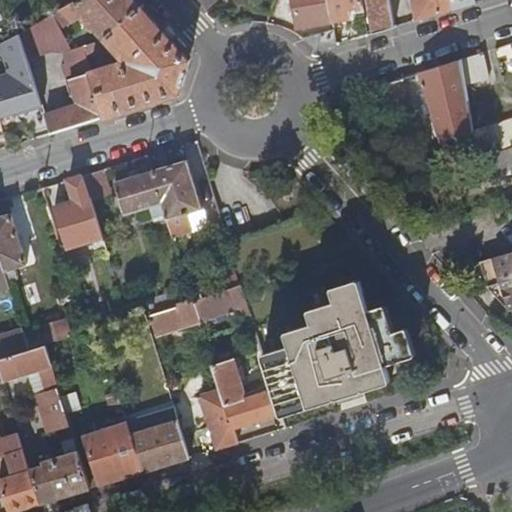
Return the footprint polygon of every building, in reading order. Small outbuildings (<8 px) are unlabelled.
[(81,0),(54,16),(61,30),(72,24),(82,13),(87,17),(86,19),(96,29),(97,28),(107,39),(142,8),(134,0),(81,0)] [(201,0),(210,9),(219,0),(201,0)] [(295,0),(301,31),(335,23),(331,0),(295,0)] [(331,0),(335,23),(353,20),(351,10),(365,7),(363,0),(331,0)] [(390,0),(368,0),(375,35),(395,28),(390,0)] [(453,11),(451,0),(413,0),(417,21),(453,11)] [(451,0),(453,11),(489,0),(451,0)] [(103,51),(103,48),(112,44),(123,55),(131,61),(127,65),(121,63),(92,72),(105,117),(179,94),(190,62),(142,8),(107,39),(85,46),(88,55),(103,51)] [(51,134),(105,117),(92,72),(83,45),(74,49),(61,30),(54,16),(20,35),(24,50),(25,53),(49,45),(63,54),(66,64),(60,64),(73,106),(45,115),(51,134)] [(337,32),(303,42),(318,52),(339,45),(337,32)] [(0,118),(42,106),(25,53),(24,50),(4,57),(10,73),(0,76),(0,118)] [(483,53),(462,60),(465,85),(489,79),(483,53)] [(462,60),(419,75),(441,146),(473,136),(465,85),(462,60)] [(401,78),(386,84),(396,113),(411,108),(401,78)] [(511,122),(473,136),(478,161),(505,152),(511,150),(511,122)] [(511,170),(505,152),(478,161),(483,177),(511,170)] [(189,160),(153,171),(167,215),(173,237),(194,231),(189,215),(205,211),(189,160)] [(105,171),(85,177),(93,203),(113,197),(105,171)] [(153,171),(116,183),(125,216),(151,209),(155,219),(167,215),(153,171)] [(93,241),(104,238),(93,203),(85,177),(69,182),(75,202),(56,209),(69,249),(93,241)] [(13,216),(0,219),(0,255),(7,278),(13,277),(11,270),(20,267),(22,273),(28,271),(26,265),(27,265),(13,216)] [(511,253),(480,263),(487,289),(509,313),(511,312),(511,253)] [(0,280),(7,306),(15,304),(7,278),(0,255),(0,280)] [(234,258),(219,263),(227,289),(241,285),(234,258)] [(242,287),(194,302),(200,322),(248,306),(242,287)] [(265,362),(280,411),(388,378),(383,360),(410,352),(402,324),(387,328),(382,309),(367,313),(360,290),(331,299),(334,312),(308,321),(312,334),(286,342),(290,355),(265,362)] [(125,307),(129,320),(178,305),(175,294),(125,307)] [(200,322),(194,302),(193,299),(178,305),(178,308),(151,317),(157,336),(200,322)] [(66,321),(43,328),(49,345),(72,338),(66,321)] [(16,334),(0,338),(0,360),(23,353),(16,334)] [(38,395),(49,433),(70,427),(45,346),(23,353),(0,360),(0,365),(4,382),(29,372),(42,368),(49,392),(38,395)] [(233,431),(276,417),(268,393),(247,399),(245,394),(236,360),(213,367),(221,391),(233,431)] [(42,368),(29,372),(35,396),(38,395),(49,392),(42,368)] [(267,388),(245,394),(247,399),(268,393),(267,388)] [(216,451),(237,444),(233,431),(221,391),(174,405),(178,421),(131,435),(143,473),(190,459),(181,431),(196,426),(195,421),(207,418),(216,451)] [(106,397),(111,411),(123,408),(119,393),(106,397)] [(128,424),(84,436),(99,487),(143,473),(131,435),(128,424)] [(75,439),(62,444),(66,457),(78,453),(75,439)] [(45,465),(31,470),(42,504),(90,491),(78,453),(66,457),(49,461),(48,456),(42,458),(45,465)] [(0,479),(0,480),(10,511),(18,511),(42,504),(31,470),(28,458),(21,460),(23,466),(17,468),(19,474),(0,479)]
